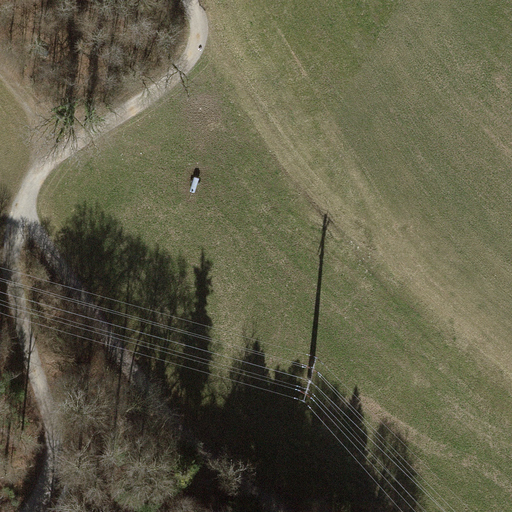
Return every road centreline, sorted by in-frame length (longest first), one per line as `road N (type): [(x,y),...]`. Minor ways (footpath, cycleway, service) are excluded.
road 1 (track): [(22,208),(187,437),(289,511)]
road 2 (track): [(29,511),(52,435),(19,312),(14,243),(28,190),(57,153)]
road 3 (track): [(188,0),(200,31),(193,57),(57,153)]
